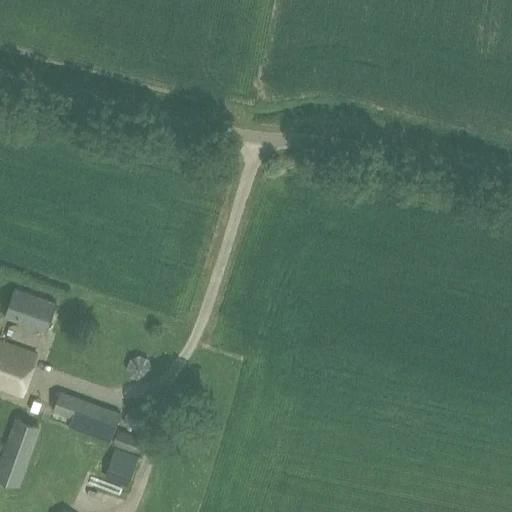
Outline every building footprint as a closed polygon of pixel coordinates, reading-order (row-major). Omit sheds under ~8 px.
[(4,316),(45,332),(56,302),(15,287),(4,316)] [(0,386),(21,394),(36,353),(0,339),(0,386)] [(67,428),(109,443),(114,430),(121,411),(60,389),(52,410),(71,417),(67,428)] [(141,424),(143,418),(140,412),(135,410),(129,413),(126,419),(129,425),(135,427),(141,424)] [(0,458),(0,478),(19,486),(41,425),(15,416),(0,458)] [(113,443),(135,451),(141,437),(118,428),(113,443)] [(104,476),(127,485),(138,455),(115,446),(104,476)]
